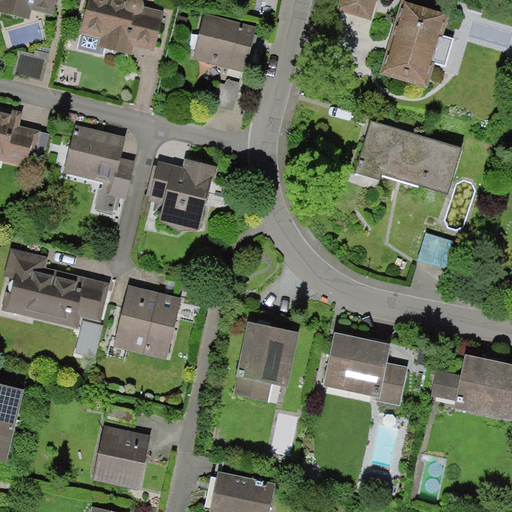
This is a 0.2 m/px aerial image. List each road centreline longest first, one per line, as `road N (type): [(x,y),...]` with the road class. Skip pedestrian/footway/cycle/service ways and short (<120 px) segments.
road 1 (residential): [(511,333),(368,302),(308,268),(276,220),(268,150)]
road 2 (residential): [(0,83),(268,150)]
road 3 (residential): [(268,150),(300,0)]
